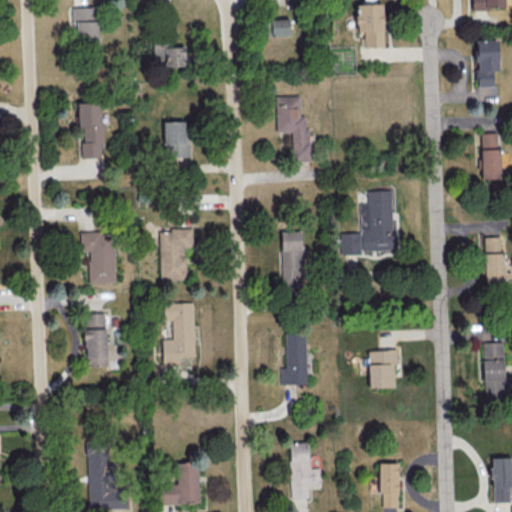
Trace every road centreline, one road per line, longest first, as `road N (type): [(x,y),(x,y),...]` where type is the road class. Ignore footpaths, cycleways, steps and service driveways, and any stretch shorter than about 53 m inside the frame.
road 1 (residential): [(246,511),(231,39),(222,0)]
road 2 (residential): [(46,511),(25,0)]
road 3 (residential): [(446,511),(429,8)]
